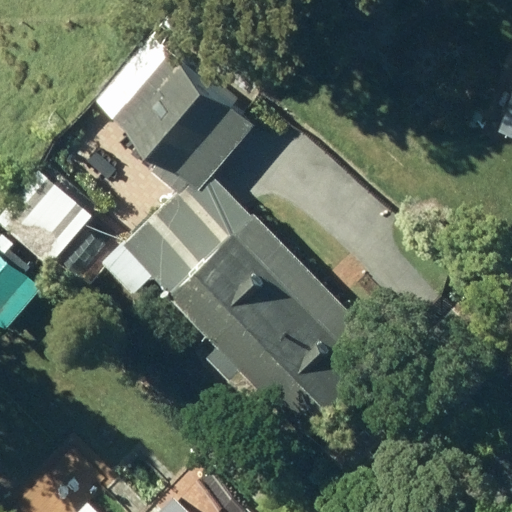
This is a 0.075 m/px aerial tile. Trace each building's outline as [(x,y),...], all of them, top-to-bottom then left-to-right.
[(258,364),(359,467),(416,412),(381,376),(407,351),(227,168),(269,117),(161,28),(106,93),(202,173),(135,239),(232,338),(219,351),(245,377),(258,364)] [(81,122),(101,139),(118,119),(100,102),(81,122)] [(39,224),(67,249),(104,210),(76,184),(39,224)] [(108,493),(130,511),(155,486),(131,465),(108,493)] [(271,511),(265,506),(258,511),(224,511),(201,488),(177,511),(120,511),(104,496),(87,511),(271,511)]
